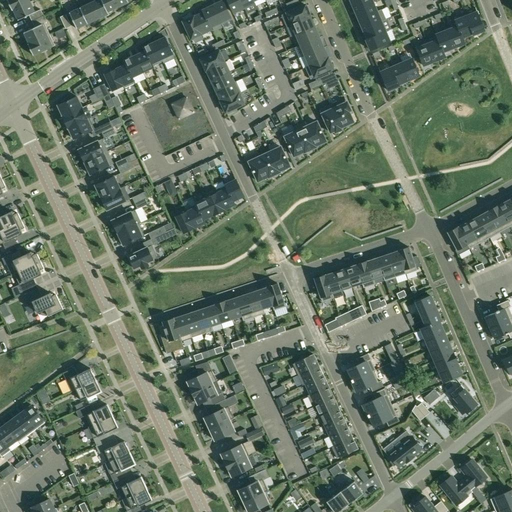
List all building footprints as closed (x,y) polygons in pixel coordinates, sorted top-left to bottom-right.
[(30,2),(29,0),(7,0),(12,10),(30,2)] [(96,0),(90,3),(98,19),(108,14),(101,0),(96,0)] [(101,0),(108,14),(109,14),(108,12),(118,8),(114,0),(101,0)] [(244,8),(240,0),(226,0),(233,13),(244,8)] [(350,0),(354,9),(372,1),(371,0),(350,0)] [(214,5),(213,6),(222,25),(232,20),(223,1),(217,4),(216,4),(214,5)] [(372,1),(354,9),(358,19),(377,11),(372,1)] [(32,21),(43,16),(41,10),(35,12),(30,2),(12,10),(12,11),(13,10),(18,21),(29,15),(32,21)] [(90,3),(80,8),(88,24),(98,19),(90,3)] [(287,13),(281,15),(286,26),(292,24),(310,16),(310,15),(309,12),(308,12),(305,5),(287,13)] [(203,10),(212,29),(211,27),(220,23),(221,25),(222,25),(213,6),(211,6),(209,7),(209,8),(203,10)] [(88,24),(80,8),(69,13),(77,29),(88,24)] [(377,11),(358,19),(363,29),(381,22),(386,19),(381,9),(377,11)] [(194,17),(193,17),(201,34),(212,29),(203,10),(202,11),(203,13),(197,16),(197,15),(195,17),(194,17)] [(467,16),(466,14),(465,14),(473,35),(484,30),(477,12),(467,16)] [(465,14),(455,18),(464,44),(465,43),(462,38),(472,34),(473,35),(465,14)] [(66,15),(60,17),(65,29),(71,26),(66,15)] [(47,22),(43,16),(32,21),(35,28),(24,33),(25,34),(23,35),(28,44),(50,34),(44,23),(47,22)] [(292,24),(286,26),(290,37),(296,34),(314,27),(311,20),(310,17),(310,16),(292,24)] [(201,34),(193,17),(192,17),(190,18),(190,19),(183,22),(191,39),(201,34)] [(446,28),(454,48),(464,44),(455,18),(454,19),(456,24),(446,28)] [(366,40),(385,32),(381,22),(363,29),(367,39),(366,40)] [(296,34),(301,45),(319,37),(318,36),(317,33),(314,27),(296,34)] [(445,57),(443,52),(454,48),(446,28),(446,29),(447,31),(436,35),(445,57)] [(385,32),(366,40),(371,50),(390,42),(385,32)] [(55,46),(50,34),(28,44),(33,56),(55,46)] [(434,61),(445,57),(436,35),(436,36),(426,40),(434,61)] [(154,42),(164,63),(175,58),(165,37),(154,42)] [(301,45),(305,56),(323,48),(320,41),(319,38),(319,37),(301,45)] [(434,61),(426,40),(415,44),(423,66),(434,61)] [(164,63),(154,42),(144,47),(153,68),(154,67),(153,66),(163,61),(164,64),(164,63)] [(135,56),(143,73),(153,68),(144,47),(143,47),(145,51),(135,56)] [(305,68),(328,58),(327,57),(326,54),(323,48),(305,56),(309,66),(305,68)] [(205,69),(206,70),(224,62),(219,51),(201,60),(204,67),(205,69)] [(135,56),(124,61),(135,83),(133,77),(143,73),(135,56)] [(328,58),(305,68),(310,79),(315,77),(331,70),(333,69),(330,62),(329,59),(328,58)] [(402,63),(409,80),(420,76),(413,59),(402,63)] [(115,69),(124,88),(135,83),(124,61),(126,64),(115,69)] [(208,74),(211,81),(229,73),(224,62),(206,70),(206,71),(207,70),(207,71),(208,74)] [(399,85),(409,80),(402,63),(391,68),(399,86),(399,85)] [(399,86),(391,68),(380,73),(388,91),(399,86)] [(112,91),(123,86),(124,88),(115,69),(105,74),(112,91)] [(315,77),(316,80),(319,79),(323,78),(333,73),(331,70),(315,77)] [(213,84),(216,91),(236,82),(236,81),(233,83),(229,73),(211,81),(212,82),(213,84)] [(323,78),(319,79),(322,85),(325,91),(328,89),(326,83),(323,78)] [(311,90),(322,85),(319,79),(309,84),(311,90)] [(220,101),(221,102),(241,92),(236,82),(216,91),(219,98),(220,100),(221,101),(220,101)] [(105,84),(99,86),(104,98),(110,95),(105,84)] [(98,100),(104,98),(99,86),(93,89),(98,100)] [(246,103),(241,92),(221,102),(221,103),(222,106),(222,105),(226,112),(246,103)] [(63,117),(86,106),(82,108),(77,97),(75,98),(74,96),(69,99),(69,100),(58,105),(61,112),(62,115),(63,116),(63,117)] [(171,104),(179,119),(194,111),(187,96),(171,104)] [(331,104),(342,127),(347,125),(348,127),(353,124),(352,123),(353,122),(348,112),(351,111),(346,100),(332,106),(331,104)] [(340,128),(342,127),(331,104),(320,109),(324,119),(325,122),(326,122),(331,133),(335,131),(336,133),(341,130),(340,128)] [(92,117),(86,106),(63,117),(66,124),(67,126),(68,128),(92,117)] [(279,118),(287,114),(284,108),(276,113),(279,118)] [(92,117),(68,128),(69,128),(74,139),(95,129),(90,118),(92,117)] [(264,121),(257,125),(260,131),(267,127),(264,121)] [(101,133),(113,127),(110,122),(99,127),(101,133)] [(309,150),(316,147),(304,122),(293,127),(305,152),(307,152),(309,150)] [(304,122),(316,147),(315,146),(326,141),(322,133),(321,130),(317,122),(306,127),(304,122)] [(115,133),(113,127),(101,133),(104,138),(115,133)] [(305,152),(293,127),(295,132),(285,137),(289,145),(288,145),(290,148),(294,156),(304,151),(305,152)] [(79,150),(85,162),(108,151),(102,139),(79,150)] [(270,152),(280,173),(280,172),(279,171),(290,166),(286,158),(285,155),(281,147),(270,152)] [(114,164),(108,151),(85,162),(90,175),(114,164)] [(269,177),(257,152),(247,157),(258,181),(259,181),(260,183),(265,180),(264,178),(268,177),(269,178),(269,177)] [(273,175),(280,173),(270,152),(260,157),(258,152),(257,152),(269,177),(271,177),(273,176),(273,175)] [(115,162),(118,168),(129,163),(127,157),(115,162)] [(132,169),(129,163),(118,168),(121,174),(132,169)] [(95,185),(101,198),(124,187),(124,186),(120,188),(114,176),(95,185)] [(168,188),(175,185),(172,179),(165,182),(168,188)] [(236,180),(225,185),(235,205),(233,201),(244,196),(238,183),(237,181),(236,180)] [(233,206),(235,205),(225,185),(226,186),(216,191),(215,189),(214,189),(224,210),(225,210),(231,207),(233,206)] [(130,199),(124,187),(101,198),(107,210),(130,199)] [(214,189),(204,194),(214,215),(216,215),(218,214),(218,213),(224,210),(214,189)] [(132,198),(135,203),(146,198),(143,192),(132,198)] [(214,215),(204,194),(206,198),(195,203),(205,223),(204,220),(209,217),(210,217),(212,216),(213,215),(214,215)] [(149,204),(146,198),(135,203),(137,209),(149,204)] [(511,206),(508,200),(498,206),(510,227),(511,225),(511,206)] [(199,226),(205,223),(195,203),(196,205),(186,209),(194,228),(196,227),(196,228),(199,226)] [(498,206),(488,211),(500,232),(510,227),(498,206)] [(0,230),(21,221),(18,213),(14,215),(12,211),(4,215),(1,209),(0,209),(0,230)] [(194,228),(186,209),(185,210),(186,212),(176,217),(177,219),(175,219),(178,225),(179,224),(184,233),(190,230),(193,229),(194,228)] [(112,221),(118,233),(141,222),(135,210),(112,221)] [(488,211),(478,216),(490,238),(500,232),(488,211)] [(478,216),(468,222),(480,243),(490,238),(478,216)] [(21,221),(0,230),(0,243),(0,244),(3,243),(5,249),(17,243),(14,238),(22,234),(21,230),(25,228),(21,221)] [(141,222),(118,233),(123,245),(144,236),(139,224),(141,222)] [(468,222),(458,227),(470,249),(480,243),(468,222)] [(149,233),(151,239),(166,232),(163,226),(149,233)] [(458,227),(448,233),(457,249),(455,250),(457,255),(470,249),(458,227)] [(168,231),(166,232),(151,239),(154,245),(171,237),(168,231)] [(158,258),(152,245),(128,256),(134,269),(140,266),(142,269),(149,266),(148,263),(158,258)] [(399,251),(398,251),(406,274),(417,270),(409,247),(399,251)] [(14,273),(40,261),(37,254),(33,256),(31,252),(22,256),(19,251),(2,259),(5,265),(9,263),(14,273)] [(395,277),(406,274),(398,251),(394,253),(388,255),(395,277)] [(377,258),(385,281),(395,277),(388,255),(377,258)] [(385,281),(377,258),(367,261),(375,284),(374,280),(383,276),(384,281),(385,281)] [(44,269),(40,261),(14,273),(22,291),(36,285),(33,278),(41,274),(40,271),(44,269)] [(375,284),(367,261),(356,265),(364,288),(375,284)] [(364,288),(356,265),(346,268),(352,287),(362,283),(363,288),(364,288)] [(342,270),(336,272),(342,290),(352,287),(346,268),(342,270)] [(327,275),(326,275),(333,298),(343,295),(342,290),(336,272),(330,274),(327,275)] [(333,298),(326,275),(314,279),(322,302),(333,298)] [(286,307),(278,284),(267,288),(274,310),(286,307)] [(274,310),(267,288),(256,291),(264,314),(265,314),(263,309),(272,306),(274,311),(274,310)] [(39,291),(23,298),(26,304),(30,302),(36,314),(45,309),(48,316),(63,309),(56,295),(52,297),(50,293),(42,297),(39,291)] [(264,314),(256,291),(246,294),(254,317),(264,314)] [(254,317),(246,294),(236,298),(244,321),(254,317)] [(431,296),(416,302),(421,315),(436,308),(431,296)] [(226,301),(232,319),(242,316),(243,321),(244,321),(236,298),(227,301),(226,301)] [(492,314),(485,317),(490,328),(511,318),(511,315),(508,307),(511,306),(508,300),(496,305),(498,310),(496,311),(496,312),(492,314)] [(226,301),(215,305),(221,323),(232,319),(226,301)] [(221,323),(215,305),(205,308),(212,331),(213,331),(211,326),(221,323)] [(212,331),(205,308),(196,311),(194,312),(202,334),(212,331)] [(426,326),(420,329),(421,329),(441,320),(436,308),(421,315),(426,326)] [(184,315),(192,338),(202,334),(194,312),(190,313),(184,315)] [(176,318),(174,318),(182,341),(192,338),(184,315),(178,317),(176,318)] [(167,334),(161,336),(166,352),(171,350),(171,352),(184,348),(182,341),(174,318),(163,322),(167,334)] [(511,318),(490,328),(495,338),(502,335),(506,334),(508,333),(510,338),(511,337),(511,318)] [(441,320),(421,329),(425,340),(444,332),(439,322),(441,321),(441,320)] [(444,332),(425,340),(430,350),(448,342),(444,332)] [(231,343),(233,349),(241,346),(239,341),(231,343)] [(448,342),(430,350),(434,361),(453,353),(448,342)] [(453,353),(434,361),(439,371),(457,363),(458,363),(453,352),(453,353)] [(313,354),(310,356),(293,364),(298,375),(318,365),(316,361),(317,361),(313,354)] [(359,364),(347,370),(352,381),(375,370),(368,354),(357,359),(359,364)] [(185,358),(181,360),(183,366),(187,364),(191,363),(189,357),(185,358)] [(394,372),(402,368),(398,359),(392,362),(390,363),(394,372)] [(187,382),(192,393),(217,381),(208,362),(195,366),(200,376),(187,382)] [(457,363),(439,371),(443,382),(462,374),(457,363)] [(323,376),(318,365),(298,375),(303,385),(305,384),(323,376)] [(270,366),(263,368),(265,375),(272,373),(270,366)] [(71,391),(96,380),(90,369),(78,375),(74,368),(63,373),(71,391)] [(375,370),(352,381),(357,392),(370,386),(372,391),(383,386),(380,381),(378,382),(373,371),(376,370),(375,370)] [(305,384),(310,395),(328,386),(323,376),(305,384)] [(101,391),(96,380),(71,391),(71,392),(76,390),(81,400),(101,391)] [(217,381),(192,393),(198,404),(210,398),(214,405),(225,399),(222,392),(217,382),(217,381)] [(461,385),(451,394),(456,400),(459,403),(456,406),(462,414),(465,412),(467,413),(477,404),(472,398),(470,396),(461,385)] [(273,390),(273,391),(276,395),(276,396),(286,392),(283,386),(273,390)] [(333,396),(328,386),(310,395),(307,396),(312,406),(333,396)] [(376,399),(363,405),(368,416),(392,405),(384,388),(373,394),(376,399)] [(431,404),(441,396),(435,389),(425,398),(431,404)] [(42,400),(45,404),(52,401),(50,396),(42,400)] [(338,406),(333,396),(312,406),(317,416),(319,415),(338,406)] [(217,412),(204,418),(209,429),(234,418),(229,407),(225,399),(214,405),(217,412)] [(75,406),(77,410),(85,407),(83,402),(75,406)] [(415,405),(425,417),(430,413),(422,403),(417,407),(415,405)] [(88,427),(113,416),(107,405),(95,410),(92,404),(85,407),(77,410),(76,411),(79,418),(85,415),(90,426),(88,427)] [(23,412),(36,429),(45,423),(32,405),(23,412)] [(392,405),(368,416),(373,427),(386,421),(388,426),(399,421),(392,405)] [(425,417),(415,405),(412,411),(420,421),(425,417)] [(284,414),(291,411),(289,406),(282,409),(283,412),(284,414)] [(343,417),(338,406),(319,415),(324,426),(343,417)] [(14,419),(27,436),(36,429),(23,412),(14,419)] [(118,427),(113,416),(88,427),(97,446),(112,438),(109,432),(118,427)] [(348,427),(343,417),(324,426),(329,436),(348,427)] [(234,418),(209,429),(215,440),(235,431),(230,420),(234,418)] [(14,419),(6,425),(18,442),(27,436),(14,419)] [(260,421),(254,424),(256,429),(263,426),(260,421)] [(18,442),(6,425),(0,429),(0,435),(11,450),(8,446),(16,440),(18,443),(18,442)] [(350,433),(348,427),(329,436),(334,446),(352,437),(350,433)] [(245,428),(237,432),(240,437),(247,433),(245,428)] [(246,435),(249,442),(264,435),(261,428),(246,435)] [(11,450),(0,435),(0,454),(2,457),(11,450)] [(412,436),(387,456),(394,465),(396,464),(399,467),(405,462),(406,463),(414,457),(413,456),(422,449),(412,436)] [(354,442),(352,437),(334,446),(332,447),(337,458),(354,450),(358,448),(354,442)] [(105,463),(105,464),(130,452),(124,441),(115,445),(112,438),(97,446),(96,446),(99,453),(102,452),(107,462),(105,463)] [(298,442),(300,445),(301,448),(307,445),(305,439),(298,442)] [(221,454),(226,465),(249,455),(243,444),(221,454)] [(135,464),(130,452),(105,464),(114,482),(125,476),(122,469),(135,464)] [(249,455),(226,465),(232,476),(252,467),(247,456),(249,455)] [(472,459),(461,468),(468,477),(463,480),(472,492),(473,492),(471,490),(476,486),(476,487),(487,478),(472,459)] [(262,465),(254,468),(257,473),(264,469),(262,465)] [(5,469),(0,473),(4,477),(9,474),(5,469)] [(361,469),(356,472),(364,483),(369,479),(361,469)] [(238,490),(243,501),(263,492),(268,490),(262,479),(268,476),(265,470),(248,478),(251,484),(238,490)] [(69,476),(74,487),(79,484),(74,473),(69,476)] [(129,483),(125,476),(114,482),(117,489),(121,487),(126,497),(122,500),(147,488),(141,477),(129,483)] [(451,476),(440,485),(457,505),(468,496),(472,492),(463,480),(458,484),(451,476)] [(346,481),(337,487),(349,503),(352,502),(356,498),(363,493),(354,481),(349,485),(346,481)] [(332,497),(326,502),(333,511),(337,511),(342,509),(347,505),(349,503),(337,487),(329,494),(332,497)] [(152,500),(147,488),(122,500),(127,511),(125,511),(141,511),(139,506),(152,500)] [(511,489),(490,499),(495,510),(511,502),(511,489)] [(263,492),(243,501),(248,511),(249,511),(269,503),(263,492)] [(416,506),(413,509),(415,511),(445,511),(448,510),(441,501),(434,507),(432,505),(430,503),(425,496),(415,505),(416,506)] [(32,510),(32,511),(48,511),(56,508),(54,509),(49,499),(32,507),(33,509),(32,510)] [(511,511),(511,502),(495,510),(495,511),(511,511)] [(322,511),(315,503),(310,506),(314,511),(322,511)]
